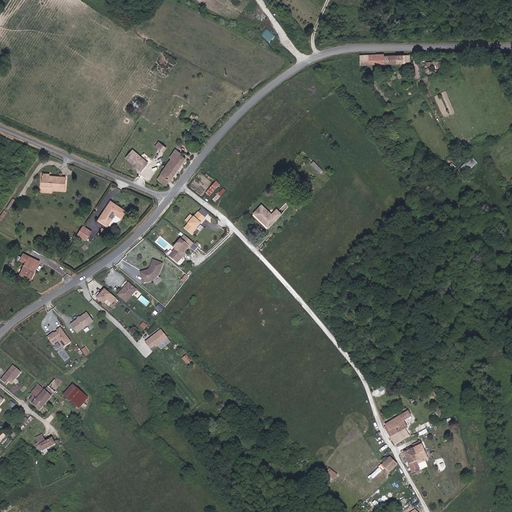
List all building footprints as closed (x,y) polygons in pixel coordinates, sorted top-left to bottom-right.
[(261,35),(271,42),(277,35),(267,27),(261,35)] [(411,62),(410,54),(385,56),(385,54),(361,55),(361,64),(411,62)] [(139,107),(141,103),(137,100),(132,106),(137,110),(139,107)] [(164,152),(168,147),(159,140),(155,145),(164,152)] [(166,186),(173,177),(168,173),(180,155),(181,154),(179,153),(175,150),(170,157),(172,158),(157,179),(166,186)] [(141,171),(148,163),(132,151),(126,158),(134,165),(138,168),(141,171)] [(173,177),(186,159),(180,155),(168,173),(173,177)] [(471,169),(478,163),(472,157),(467,162),(461,168),(465,171),(469,167),(471,169)] [(322,171),(313,162),(311,164),(320,173),(322,171)] [(447,177),(456,167),(452,163),(443,173),(447,177)] [(64,190),(66,177),(49,176),(49,174),(43,174),(42,186),(52,187),(52,189),(64,190)] [(209,196),(220,184),(216,181),(206,193),(209,196)] [(215,201),(225,190),(224,188),(213,199),(215,201)] [(108,226),(116,214),(121,218),(126,211),(111,202),(99,220),(108,226)] [(269,228),(281,214),(277,210),(272,215),(262,206),(254,214),(269,228)] [(192,234),(205,218),(198,213),(185,228),(192,234)] [(86,240),(91,232),(83,226),(78,234),(86,240)] [(182,257),(182,254),(189,246),(181,240),(174,248),(176,249),(170,256),(177,262),(182,257)] [(25,263),(29,256),(23,254),(22,257),(20,260),(20,261),(25,263)] [(35,271),(39,262),(29,256),(25,263),(20,275),(28,279),(33,270),(35,271)] [(158,276),(162,264),(157,262),(156,264),(153,263),(150,269),(148,271),(145,272),(146,275),(142,276),(144,283),(153,280),(158,276)] [(126,302),(137,290),(128,283),(118,295),(126,302)] [(116,298),(104,288),(96,297),(103,303),(106,299),(111,304),(116,298)] [(93,321),(87,312),(70,324),(77,333),(93,321)] [(58,351),(71,342),(59,326),(46,336),(58,351)] [(167,337),(160,329),(145,341),(152,349),(167,337)] [(188,364),(192,360),(187,354),(182,358),(188,364)] [(21,372),(12,364),(0,379),(5,384),(8,381),(12,384),(21,372)] [(46,391),(55,380),(51,376),(42,387),(46,391)] [(43,406),(52,396),(46,391),(42,387),(38,384),(37,385),(38,386),(32,393),(30,395),(33,397),(43,406)] [(83,403),(88,398),(73,385),(64,395),(79,408),(83,403)] [(43,406),(33,397),(30,400),(33,403),(32,403),(40,410),(43,406)] [(397,425),(412,417),(408,411),(386,425),(389,430),(397,425)] [(401,431),(397,425),(389,430),(392,436),(401,431)] [(395,446),(406,439),(401,431),(392,436),(390,437),(395,446)] [(45,442),(42,435),(36,438),(39,443),(40,445),(45,442)] [(39,452),(55,444),(52,438),(45,442),(40,445),(39,443),(35,445),(39,452)] [(424,449),(421,442),(413,445),(414,448),(416,452),(414,453),(420,463),(428,460),(424,449)] [(420,463),(414,453),(416,452),(414,448),(405,452),(409,464),(417,461),(418,464),(420,463)] [(432,458),(428,449),(426,448),(424,449),(428,460),(432,458)] [(397,464),(390,458),(382,465),(390,472),(397,464)] [(420,468),(418,464),(417,461),(409,464),(412,471),(420,468)] [(369,476),(372,479),(382,470),(380,467),(369,476)] [(337,475),(330,469),(326,473),(334,479),(337,475)] [(376,510),(381,504),(375,499),(370,505),(376,510)]
